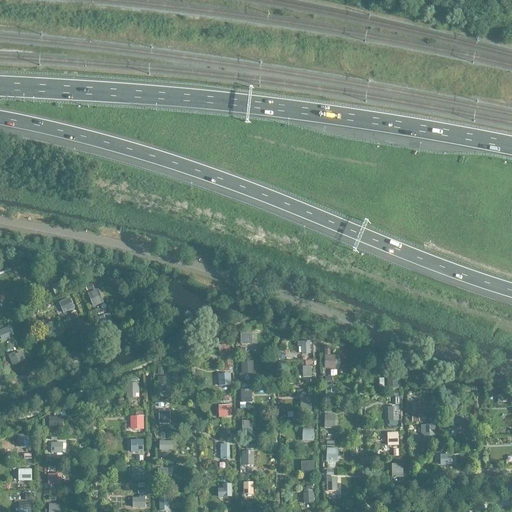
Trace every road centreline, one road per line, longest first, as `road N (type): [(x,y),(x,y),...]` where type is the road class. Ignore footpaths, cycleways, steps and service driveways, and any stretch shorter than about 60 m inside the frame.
road 1 (motorway): [(0,117),(197,171),(511,291)]
road 2 (unclassified): [(511,371),(425,350),(230,274),(0,220)]
road 3 (motorway): [(0,86),(314,113),(511,147)]
